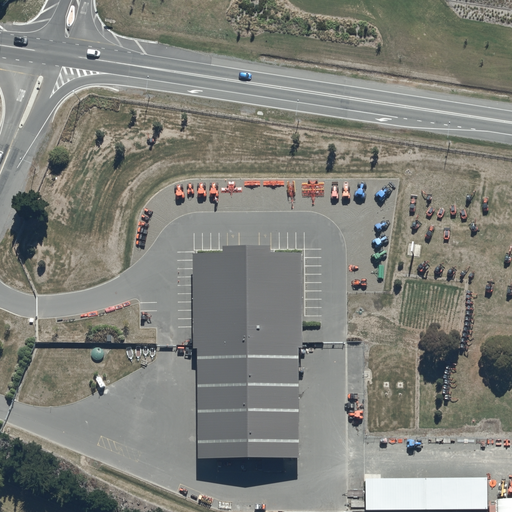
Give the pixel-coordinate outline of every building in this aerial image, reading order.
[(226,254),(191,254),(193,347),(200,347),(202,456),(299,454),(297,348),(304,348),(302,253),(270,253),(270,245),(225,245),(226,254)] [(135,311),(159,347),(184,330),(159,294),(135,311)] [(59,369),(129,320),(117,303),(107,309),(98,296),(46,332),(55,344),(47,350),(59,369)] [(54,393),(65,412),(83,400),(72,382),(54,393)] [(427,477),(366,478),(367,510),(428,509),(427,477)]
